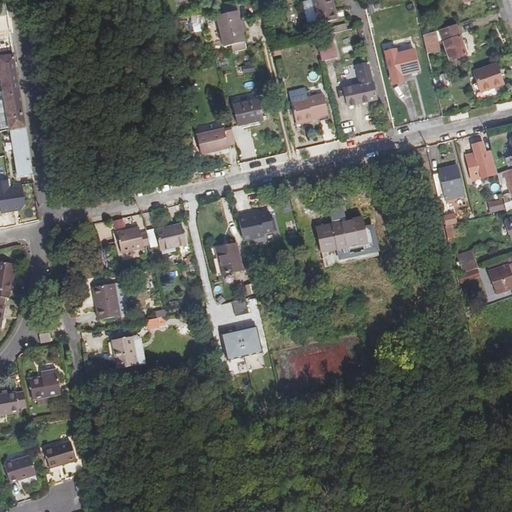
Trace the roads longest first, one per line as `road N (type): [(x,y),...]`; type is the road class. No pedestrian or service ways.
road 1 (residential): [(49,229),(511,113)]
road 2 (residential): [(49,229),(14,0)]
